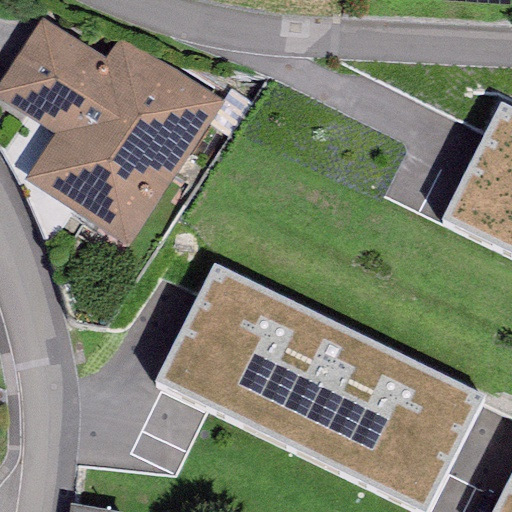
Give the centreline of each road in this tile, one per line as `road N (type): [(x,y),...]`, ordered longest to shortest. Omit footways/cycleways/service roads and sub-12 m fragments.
road 1 (unclassified): [(511,50),(256,34),(126,0)]
road 2 (residential): [(41,511),(46,389),(32,314),(0,231)]
